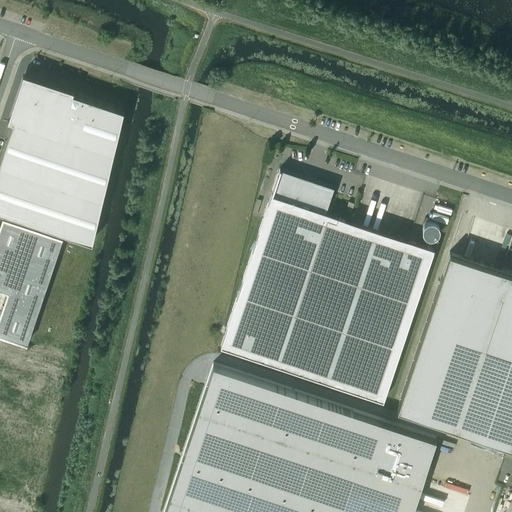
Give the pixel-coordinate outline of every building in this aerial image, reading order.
[(13,119),(0,158),(0,209),(91,239),(92,240),(123,108),(72,91),(73,87),(23,71),(7,117),(13,119)] [(433,247),(350,220),(323,211),(331,186),(280,169),(280,167),(220,344),(383,398),(434,246),(433,246),(433,247)] [(354,202),(348,200),(345,209),(351,211),(354,202)] [(62,236),(3,216),(0,226),(0,286),(8,289),(7,293),(1,312),(0,314),(0,332),(12,336),(27,341),(62,236)] [(511,271),(449,251),(397,406),(511,445),(511,271)] [(409,511),(435,435),(213,362),(205,384),(162,511),(409,511)]
